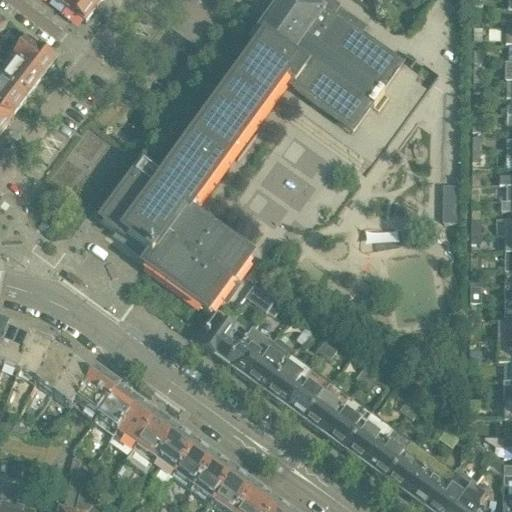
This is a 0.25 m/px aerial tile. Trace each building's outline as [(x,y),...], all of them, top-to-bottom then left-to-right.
[(50,0),(85,26),(101,5),(94,0),(50,0)] [(416,71),(320,0),(286,0),(257,40),(237,24),(138,157),(143,169),(117,204),(112,205),(108,210),(109,215),(102,225),(116,235),(115,236),(117,238),(118,237),(125,241),(126,239),(132,243),(133,242),(149,253),(148,254),(151,256),(149,260),(151,262),(146,270),(225,324),(266,267),(206,224),(299,95),(366,142),(396,98),(407,82),(416,71)] [(473,0),(474,10),(481,10),(481,0),(473,0)] [(511,24),(511,14),(507,14),(502,14),(502,24),(511,24)] [(497,49),(508,50),(511,49),(511,40),(497,40),(497,49)] [(39,83),(41,84),(48,75),(56,64),(27,42),(18,53),(14,50),(7,59),(12,62),(39,83)] [(473,66),(474,66),(482,66),(482,54),(474,54),(473,54),(473,66)] [(0,66),(0,83),(26,103),(41,84),(39,83),(12,62),(5,70),(0,66)] [(0,110),(14,118),(20,111),(26,103),(0,83),(0,110)] [(0,137),(9,125),(8,125),(12,120),(14,120),(14,119),(14,118),(0,110),(0,137)] [(472,118),(472,119),(472,136),(482,136),(482,119),(472,118)] [(481,153),(479,153),(471,153),(471,171),(481,171),(481,153)] [(497,188),(506,188),(511,188),(511,179),(497,180),(497,188)] [(453,227),(459,227),(460,190),(444,190),(443,227),(453,227)] [(511,215),(511,205),(506,206),(501,206),(501,215),(511,215)] [(504,240),(504,241),(511,240),(511,223),(497,223),(496,240),(504,240)] [(470,224),(470,242),(480,242),(480,236),(480,224),(470,224)] [(366,234),(367,247),(399,246),(398,232),(366,234)] [(470,278),(478,278),(478,262),(470,262),(470,278)] [(511,275),(504,275),(503,292),(511,291),(511,275)] [(511,291),(503,292),(503,308),(511,308),(511,291)] [(256,311),(264,317),(272,306),(264,300),(256,311)] [(274,304),(274,305),(266,315),(273,320),(281,309),(274,304)] [(511,308),(503,308),(503,328),(511,327),(511,308)] [(198,348),(227,369),(247,342),(218,321),(206,336),(207,336),(198,348)] [(0,353),(9,332),(0,327),(0,353)] [(497,328),(497,347),(511,347),(511,327),(503,328),(497,328)] [(0,378),(3,371),(16,377),(32,341),(17,335),(17,336),(10,333),(11,332),(9,332),(0,353),(0,378)] [(310,336),(304,332),(295,344),(301,348),(310,336)] [(227,369),(246,383),(270,350),(251,336),(247,342),(227,369)] [(25,381),(35,385),(54,351),(39,344),(39,345),(32,342),(32,341),(16,377),(14,381),(23,385),(25,381)] [(314,356),(321,361),(329,350),(322,345),(314,356)] [(503,366),(503,367),(511,367),(511,347),(497,347),(497,366),(503,366)] [(246,383),(266,397),(290,364),(270,350),(246,383)] [(329,350),(321,361),(328,366),(336,355),(329,350)] [(35,386),(52,398),(75,366),(54,351),(35,385),(35,386)] [(266,397),(285,411),(309,378),(290,364),(266,397)] [(70,412),(73,408),(93,379),(75,366),(52,398),(70,412)] [(511,375),(511,367),(503,367),(503,375),(511,375)] [(352,384),(360,389),(367,378),(360,373),(352,384)] [(86,418),(96,425),(119,392),(109,385),(96,376),(93,379),(73,408),(86,418)] [(285,411),(304,425),(328,392),(309,378),(285,411)] [(367,378),(360,389),(367,394),(375,383),(367,378)] [(511,398),(511,399),(511,405),(511,404),(511,385),(503,386),(503,393),(511,393),(511,398)] [(96,425),(114,438),(138,406),(132,402),(133,400),(122,392),(121,394),(119,392),(96,425)] [(304,425),(324,439),(348,406),(328,392),(304,425)] [(468,406),(479,406),(480,396),(468,395),(468,406)] [(397,415),(404,421),(412,410),(405,404),(397,415)] [(110,445),(129,459),(159,419),(147,409),(145,411),(138,406),(114,438),(110,445)] [(324,439),(346,455),(370,422),(348,406),(324,439)] [(412,410),(404,421),(411,426),(419,415),(412,410)] [(468,415),(468,423),(480,423),(480,415),(468,415)] [(145,478),(153,467),(177,434),(170,429),(171,427),(159,419),(129,459),(126,464),(145,478)] [(346,455),(367,470),(391,437),(370,422),(346,455)] [(42,438),(51,440),(57,433),(49,428),(42,438)] [(437,442),(444,447),(451,438),(444,433),(437,442)] [(167,489),(173,481),(197,446),(185,437),(184,439),(177,434),(153,467),(160,471),(154,479),(167,489)] [(511,434),(495,434),(495,443),(511,443),(511,434)] [(367,470),(387,485),(411,451),(391,437),(367,470)] [(451,438),(444,447),(451,453),(458,443),(451,438)] [(173,481),(191,494),(215,462),(208,457),(210,455),(197,446),(173,481)] [(387,485),(407,499),(431,466),(411,451),(387,485)] [(486,473),(488,470),(493,464),(486,458),(479,468),(486,473)] [(191,494),(210,507),(235,473),(223,465),(222,467),(215,462),(191,494)] [(74,511),(82,481),(76,480),(80,464),(72,463),(69,479),(71,480),(63,511),(74,511)] [(493,464),(488,470),(503,481),(503,470),(502,470),(493,464)] [(407,499),(424,511),(427,511),(450,480),(431,466),(407,499)] [(511,470),(503,470),(503,481),(511,480),(511,470)] [(210,507),(216,511),(237,511),(254,490),(247,485),(248,483),(235,473),(210,507)] [(427,511),(457,511),(470,495),(450,480),(427,511)] [(511,480),(503,481),(502,499),(511,499),(511,480)] [(237,511),(273,511),(279,505),(266,496),(265,498),(254,490),(237,511)] [(91,511),(95,507),(103,496),(81,491),(76,511),(91,511)] [(470,495),(457,511),(478,511),(484,504),(470,495)] [(502,511),(511,511),(511,499),(502,499),(502,511)]
